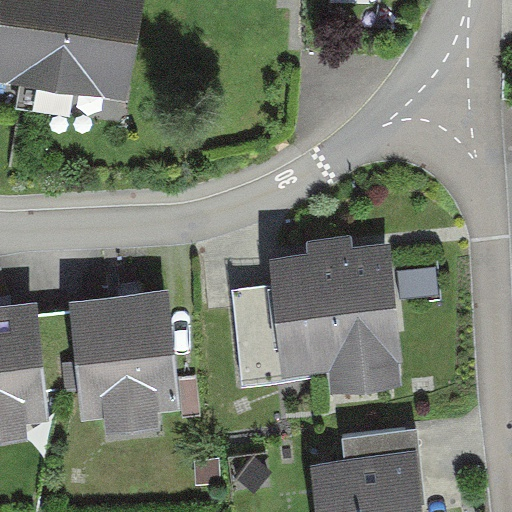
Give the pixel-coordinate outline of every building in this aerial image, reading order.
[(134,0),(4,0),(0,25),(0,73),(120,93),(134,0)] [(382,253),(279,264),(291,369),(336,364),(338,383),(396,377),(382,253)] [(160,304),(77,311),(86,409),(108,407),(110,421),(154,417),(153,403),(168,402),(160,304)] [(28,314),(0,316),(0,431),(22,429),(21,415),(38,413),(28,314)] [(416,511),(410,457),(317,468),(322,511),(416,511)]
